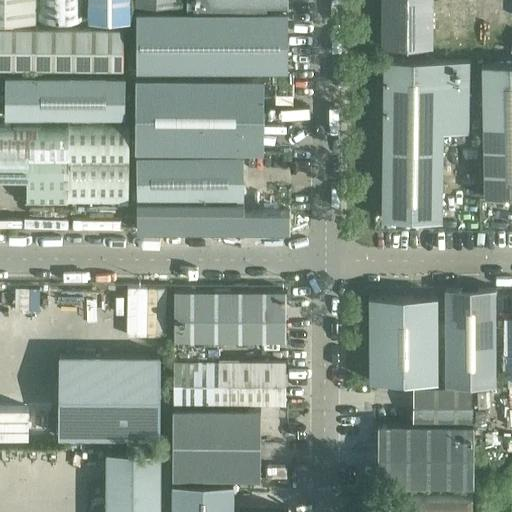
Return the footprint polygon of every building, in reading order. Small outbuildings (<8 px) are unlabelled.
[(35,0),(0,0),(0,26),(13,27),(13,20),(35,20),(35,0)] [(82,21),(82,0),(39,0),(40,20),(82,21)] [(130,18),(130,0),(88,0),(89,18),(130,18)] [(433,46),(433,0),(382,0),(382,45),(433,46)] [(288,10),(136,10),(136,68),(263,68),(288,68),(288,10)] [(0,66),(123,68),(123,27),(13,27),(0,26),(0,66)] [(469,130),(469,59),(384,58),(383,129),(381,218),(442,218),(443,130),(469,130)] [(511,62),(481,63),(484,195),(511,194),(511,62)] [(0,117),(122,118),(122,72),(0,71),(0,117)] [(135,148),(261,149),(264,149),(264,76),(136,75),(135,148)] [(129,122),(68,121),(0,120),(0,175),(27,175),(27,203),(67,203),(129,204),(129,122)] [(137,198),(244,197),(243,155),(137,155),(137,198)] [(137,200),(137,230),(182,230),(182,228),(199,229),(199,230),(290,230),(290,208),(244,208),(244,200),(137,200)] [(496,383),(495,287),(479,287),(462,287),(461,287),(444,287),(445,383),(496,383)] [(285,338),(286,289),(175,289),(174,339),(285,338)] [(369,294),(369,378),(438,379),(437,294),(369,294)] [(59,352),(58,434),(160,435),(160,427),(160,353),(59,352)] [(285,400),(285,359),(174,359),(173,401),(285,401),(285,400)] [(474,420),(474,386),(413,386),(413,419),(474,420)] [(260,407),(172,406),(172,474),(259,475),(260,407)] [(474,484),(474,423),(378,423),(377,483),(474,484)] [(159,511),(160,449),(106,449),(106,484),(91,484),(90,511),(159,511)] [(232,511),(233,480),(173,479),(172,511),(232,511)] [(474,511),(474,488),(398,487),(398,511),(474,511)]
